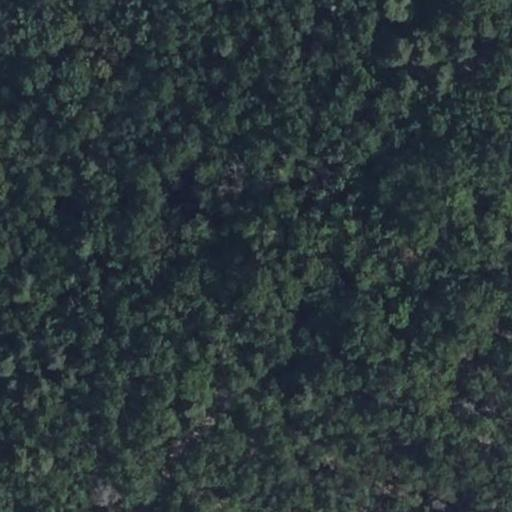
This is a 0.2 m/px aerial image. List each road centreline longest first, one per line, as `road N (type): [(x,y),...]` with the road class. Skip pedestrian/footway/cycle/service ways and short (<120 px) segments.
road 1 (track): [(135,511),(219,408),(438,254),(511,172)]
road 2 (track): [(511,293),(497,382),(511,412)]
